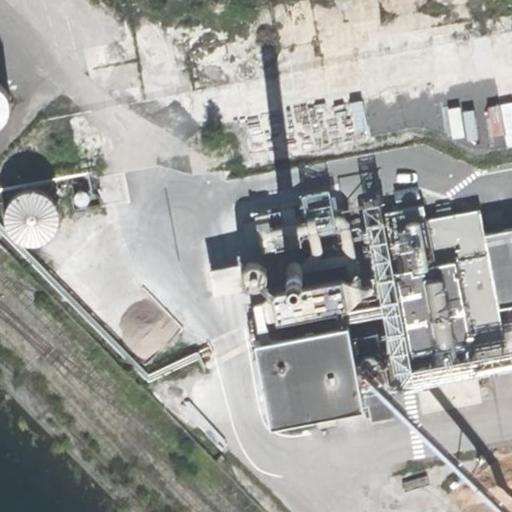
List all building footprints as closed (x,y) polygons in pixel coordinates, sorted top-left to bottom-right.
[(35,245),(47,237),(53,220),(51,206),(43,196),(32,191),(20,191),(8,197),(0,206),(0,229),(1,233),(9,241),(21,246),(35,245)] [(426,364),(511,343),(511,332),(485,206),(433,218),(429,205),(391,213),(392,223),(373,227),(386,276),(405,273),(426,364)] [(309,251),(353,242),(345,208),(301,216),(309,251)] [(300,255),(296,254),(291,254),(288,256),(284,258),(282,262),(281,266),(282,271),(284,275),(287,278),(291,280),(295,280),(300,279),(303,276),(306,273),(307,269),(307,265),(306,261),(303,257),(300,255)] [(258,286),(263,280),(263,269),(256,261),(247,262),(239,269),(240,280),(247,287),(258,286)] [(237,290),(233,267),(208,269),(211,294),(237,290)] [(343,307),(338,279),(267,292),(272,320),(343,307)] [(290,319),(249,327),(266,422),(364,405),(367,421),(387,418),(372,337),(348,342),(344,322),(293,331),(290,319)] [(221,467),(226,463),(219,455),(214,460),(221,467)] [(285,511),(253,479),(242,489),(263,511),(285,511)]
